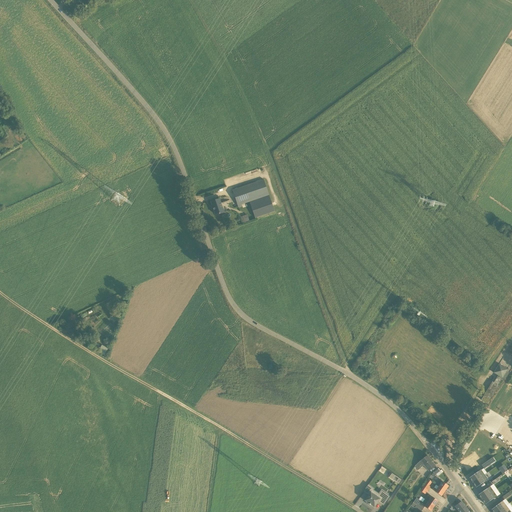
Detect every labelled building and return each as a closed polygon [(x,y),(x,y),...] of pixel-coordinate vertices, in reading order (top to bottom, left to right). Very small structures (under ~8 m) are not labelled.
[(238,208),(242,207),(241,205),(269,195),(264,179),(232,190),(238,208)] [(219,214),(224,212),(219,199),(211,202),(215,215),(219,213),(219,214)] [(504,381),(509,373),(506,371),(508,370),(499,364),(493,373),(498,376),(494,383),(492,382),(481,400),(487,404),(499,386),(498,385),(501,380),(504,381)] [(463,377),(461,387),(471,388),(473,379),(463,377)] [(466,459),(462,462),(465,467),(466,466),(468,469),(472,467),(473,467),(472,466),(474,465),(474,466),(475,465),(474,465),(476,464),(478,467),(481,465),(487,461),(484,458),(480,461),(475,454),(467,459),(466,459)] [(436,466),(427,455),(414,466),(417,470),(423,465),(428,472),(436,466)] [(487,461),(481,465),(484,469),(491,464),(489,460),(487,461)] [(382,466),(379,471),(388,477),(391,472),(382,466)] [(473,482),(481,476),(478,471),(469,477),(473,482)] [(401,480),(392,474),(389,477),(393,480),(395,476),(398,478),(396,482),(398,483),(401,480)] [(481,476),(473,482),(476,487),(484,481),(481,476)] [(436,485),(445,491),(448,486),(439,479),(435,485),(436,485)] [(428,491),(430,487),(429,486),(432,482),(428,480),(422,487),(428,491)] [(380,499),(371,493),(374,489),(368,485),(364,491),(369,495),(365,501),(368,503),(370,505),(371,505),(374,507),(378,502),(383,505),(389,496),(384,493),(380,499)] [(441,496),(445,491),(436,485),(436,486),(438,487),(437,490),(433,488),(433,487),(431,489),(441,496)] [(482,498),(490,493),(487,488),(478,493),(482,498)] [(490,493),(482,498),(485,503),(493,498),(490,493)] [(434,506),(438,501),(428,495),(427,496),(431,499),(428,502),(434,506)] [(431,511),(434,506),(428,502),(425,499),(423,502),(416,498),(413,502),(423,509),(424,507),(431,511)] [(461,501),(455,506),(459,511),(465,506),(461,501)] [(502,501),(491,509),(493,511),(497,511),(506,506),(502,501)] [(418,510),(416,511),(421,511),(423,509),(413,502),(411,505),(418,510)]
